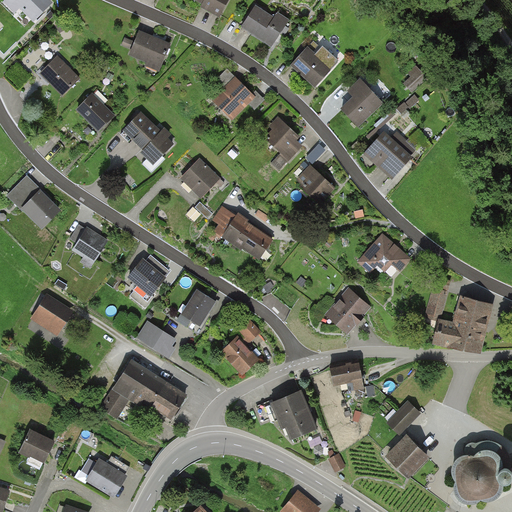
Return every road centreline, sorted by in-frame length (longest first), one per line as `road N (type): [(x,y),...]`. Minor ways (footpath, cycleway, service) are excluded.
road 1 (residential): [(119,0),(253,66),(316,121),(404,225),(511,295)]
road 2 (residential): [(299,360),(270,317),(52,174),(0,113)]
road 3 (residential): [(511,355),(359,352),(299,360)]
road 4 (residential): [(53,296),(222,402)]
road 5 (tertiary): [(364,511),(283,462),(212,443)]
